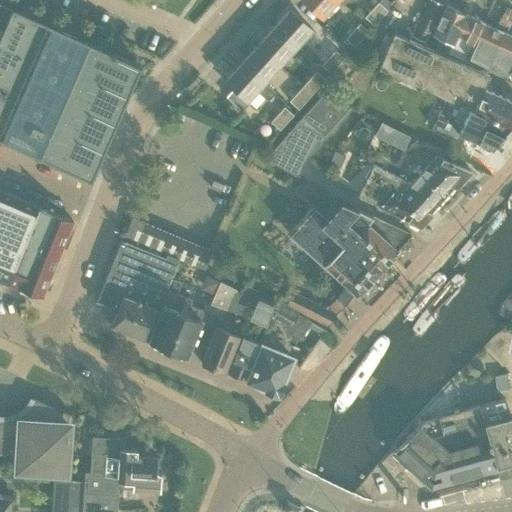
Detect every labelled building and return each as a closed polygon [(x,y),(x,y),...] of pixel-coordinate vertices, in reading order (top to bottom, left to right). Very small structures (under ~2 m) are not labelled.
[(303,0),(322,17),(338,0),(303,0)] [(442,5),(431,0),(430,0),(413,37),(425,42),(442,5)] [(0,135),(88,174),(101,144),(95,141),(100,131),(106,133),(113,116),(107,113),(111,103),(118,106),(125,89),(119,86),(123,76),(130,78),(137,61),(0,1),(0,135)] [(373,25),(387,10),(378,2),(365,17),(373,25)] [(447,51),(464,14),(447,6),(434,34),(441,37),(437,47),(447,51)] [(272,26),(295,47),(311,29),(289,8),(272,26)] [(447,51),(467,60),(484,23),(464,14),(447,51)] [(479,55),(489,59),(490,59),(503,31),(484,23),(467,60),(475,64),(479,55)] [(354,46),(368,32),(359,24),(345,38),(354,46)] [(279,64),(295,47),(272,26),(256,44),(279,64)] [(458,104),(511,127),(511,126),(511,101),(484,89),(490,75),(394,31),(378,67),(458,104)] [(485,68),(505,77),(511,62),(511,35),(503,31),(490,59),(489,59),(485,68)] [(264,82),(279,64),(256,44),(240,61),(263,82),(264,82)] [(330,73),(344,58),(335,50),(321,65),(330,73)] [(275,92),(264,82),(263,82),(240,61),(224,79),(247,100),(256,90),(267,100),(275,92)] [(298,109),(325,79),(316,71),(289,101),(298,109)] [(301,160),(351,107),(331,87),(264,157),(296,176),(296,174),(295,174),(301,160)] [(492,148),(511,127),(458,104),(454,113),(450,111),(444,126),(459,133),(492,148)] [(279,130),(293,115),(284,107),(270,122),(279,130)] [(471,171),(437,156),(413,184),(376,165),(360,196),(421,226),(471,171)] [(0,280),(7,283),(38,207),(0,190),(0,280)] [(314,206),(290,233),(358,296),(359,294),(381,270),(382,269),(397,253),(398,251),(412,236),(343,202),(327,218),(314,206)] [(72,221),(38,207),(7,283),(41,297),(72,221)] [(201,266),(209,246),(131,216),(124,235),(201,266)] [(145,340),(171,277),(178,258),(166,254),(165,257),(120,239),(94,301),(116,310),(109,326),(145,340)] [(213,293),(218,281),(209,277),(205,275),(200,288),(213,293)] [(181,281),(171,277),(145,340),(146,341),(146,342),(149,343),(149,342),(184,356),(183,357),(187,359),(203,319),(199,318),(202,309),(189,304),(191,299),(176,293),(181,281)] [(220,281),(218,281),(213,293),(214,293),(210,303),(247,318),(255,297),(240,290),(238,293),(235,292),(236,289),(220,281)] [(274,305),(257,298),(249,317),(266,324),(274,305)] [(295,317),(297,315),(279,303),(269,319),(292,332),(296,324),(299,326),(302,322),(295,317)] [(224,373),(240,335),(216,325),(200,363),(224,373)] [(227,373),(245,380),(255,355),(260,343),(242,336),(237,347),(227,373)] [(263,345),(248,382),(266,390),(279,396),(284,383),(283,383),(293,358),(263,345)] [(71,413),(31,396),(29,400),(27,403),(26,405),(24,406),(21,409),(19,411),(17,412),(15,413),(11,414),(7,416),(3,416),(1,416),(0,416),(0,451),(1,452),(17,451),(16,469),(65,473),(69,414),(70,414),(71,413)] [(503,399),(423,421),(394,452),(431,487),(511,464),(511,425),(510,417),(508,417),(503,399)] [(121,447),(122,437),(91,435),(89,471),(84,470),(81,511),(98,511),(100,492),(107,493),(107,487),(118,487),(119,481),(132,482),(131,488),(159,490),(161,472),(156,471),(157,455),(136,454),(136,448),(121,447)] [(68,511),(71,479),(55,478),(52,511),(68,511)] [(0,511),(8,511),(10,494),(0,492),(0,511)] [(289,511),(297,511),(300,507),(288,501),(284,509),(289,511)]
